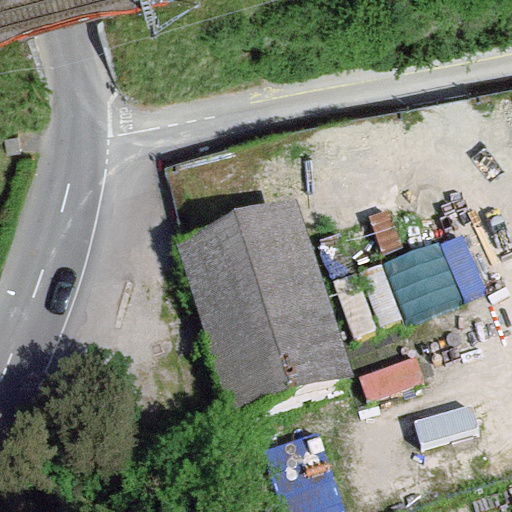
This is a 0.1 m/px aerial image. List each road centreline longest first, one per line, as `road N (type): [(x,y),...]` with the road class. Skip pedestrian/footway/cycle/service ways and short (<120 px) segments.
road 1 (unclassified): [(78,141),(511,64)]
road 2 (tertiary): [(0,386),(47,267),(78,141)]
road 3 (tertiary): [(58,0),(79,87),(78,141)]
